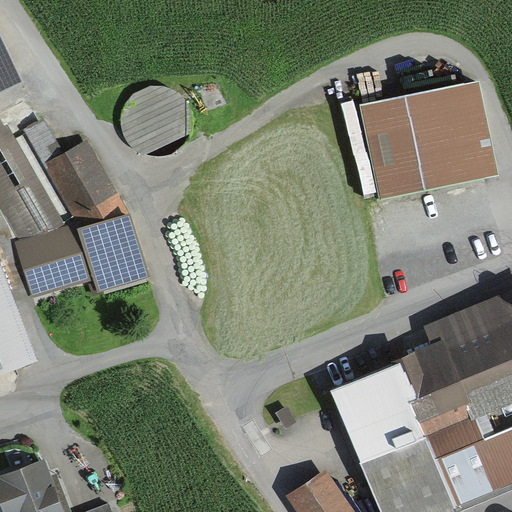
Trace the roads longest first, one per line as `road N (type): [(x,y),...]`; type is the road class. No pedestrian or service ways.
road 1 (residential): [(220,392),(185,322),(153,221),(9,0)]
road 2 (residential): [(511,266),(220,392)]
road 3 (unknown): [(185,322),(54,390)]
road 4 (residential): [(289,511),(220,392)]
